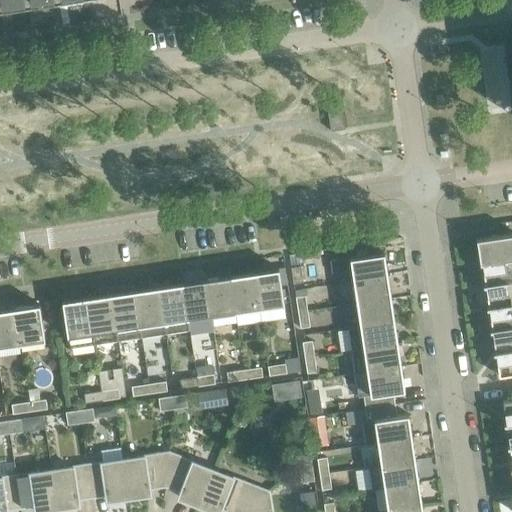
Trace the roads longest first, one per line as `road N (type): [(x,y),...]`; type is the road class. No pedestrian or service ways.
road 1 (tertiary): [(0,248),(417,187)]
road 2 (residential): [(0,82),(390,26)]
road 3 (tertiary): [(468,511),(417,187)]
road 4 (residential): [(417,187),(390,26)]
road 5 (residential): [(390,26),(511,8)]
